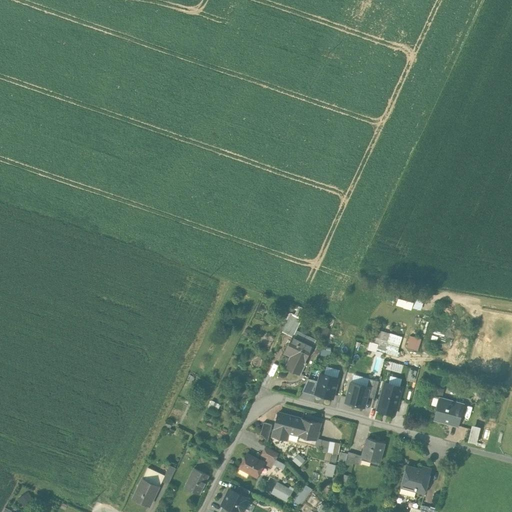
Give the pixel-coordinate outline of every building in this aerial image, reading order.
[(393,305),(409,306),(409,297),(393,297),(393,305)] [(301,318),(294,315),(289,327),(295,330),(301,318)] [(403,337),(388,332),(385,345),(380,343),(378,351),(389,355),(397,357),(403,337)] [(409,334),(405,346),(418,350),(421,337),(409,334)] [(313,345),(293,335),(284,352),(292,356),(305,362),(313,345)] [(385,367),(389,355),(378,351),(377,355),(370,353),(367,361),(385,367)] [(305,362),(292,356),(286,367),(299,374),(305,362)] [(375,365),(372,376),(378,378),(381,366),(375,365)] [(338,378),(321,373),(315,394),(333,398),(338,378)] [(369,386),(351,381),(345,402),(364,407),(369,386)] [(377,408),(395,413),(402,387),(384,382),(377,408)] [(465,405),(443,398),(441,404),(438,408),(435,418),(453,423),(452,424),(459,426),(465,405)] [(301,418),(278,412),(272,435),(287,439),(288,433),(297,435),(301,418)] [(320,422),(311,420),(311,421),(301,418),(297,435),(298,435),(315,440),(320,422)] [(272,424),(263,422),(260,435),(262,435),(268,441),(272,424)] [(465,439),(474,442),(479,425),(470,423),(465,439)] [(297,435),(288,433),(287,439),(296,442),(298,435),(297,435)] [(385,442),(367,437),(362,456),(380,460),(385,442)] [(329,441),(322,440),(320,451),(327,452),(329,441)] [(214,443),(211,449),(206,446),(202,454),(217,461),(223,448),(214,443)] [(277,453),(265,447),(261,455),(273,461),(277,453)] [(348,451),(345,463),(353,466),(356,454),(348,451)] [(264,463),(246,453),(239,467),(257,476),(264,463)] [(292,459),(299,466),(305,459),(298,453),(292,459)] [(337,454),(331,453),(329,461),(335,463),(337,454)] [(272,464),(282,468),(284,463),(274,459),(272,464)] [(324,474),(333,476),(336,464),(327,462),(324,474)] [(430,471),(407,464),(401,486),(424,493),(430,471)] [(176,468),(170,465),(162,481),(168,484),(176,468)] [(209,476),(194,469),(186,487),(201,494),(209,476)] [(159,485),(143,478),(134,498),(150,506),(159,485)] [(270,493),(287,501),(293,488),(276,481),(270,493)] [(230,489),(222,505),(223,505),(236,511),(239,511),(241,510),(243,511),(248,502),(246,501),(247,498),(246,497),(250,490),(238,485),(235,491),(230,489)]
